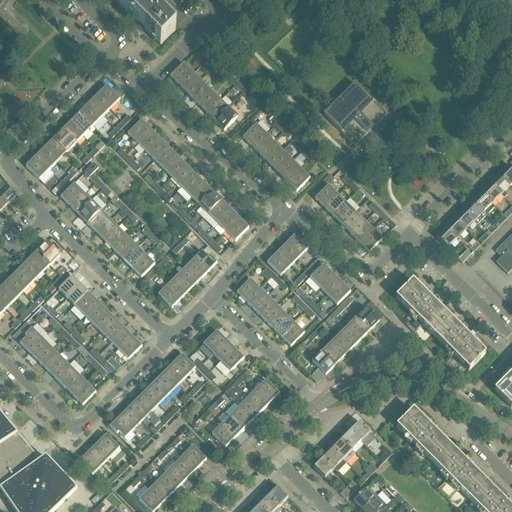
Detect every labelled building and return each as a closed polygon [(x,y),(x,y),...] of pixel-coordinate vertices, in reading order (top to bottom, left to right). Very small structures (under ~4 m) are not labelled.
[(114,0),(124,10),(133,0),(114,0)] [(144,0),(133,0),(124,10),(139,25),(137,28),(142,33),(144,30),(160,46),(175,31),(144,0)] [(201,54),(207,60),(210,56),(205,51),(201,54)] [(210,56),(207,60),(213,66),(216,62),(210,56)] [(224,70),(218,64),(215,68),(220,73),(224,70)] [(170,78),(178,87),(185,80),(187,82),(194,75),(183,65),(170,78)] [(178,87),(187,95),(200,82),(194,75),(187,82),(185,80),(178,87)] [(228,81),(234,87),(237,83),(231,77),(228,81)] [(187,95),(197,105),(210,92),(200,82),(187,95)] [(237,83),(234,87),(239,92),(243,89),(237,83)] [(324,117),(355,148),(370,132),(386,117),(354,86),(324,117)] [(106,87),(97,97),(110,110),(120,101),(106,87)] [(251,97),(245,91),(241,94),(247,100),(251,97)] [(197,105),(206,114),(220,101),(210,92),(197,105)] [(97,97),(89,104),(103,118),(110,110),(97,97)] [(206,114),(215,123),(222,116),(220,115),(227,108),(220,101),(206,114)] [(89,104),(79,114),(93,128),(103,118),(89,104)] [(222,116),(215,123),(224,132),(237,119),(227,108),(220,115),(222,116)] [(79,114),(70,124),(83,137),(93,128),(79,114)] [(128,117),(122,122),(126,126),(131,120),(128,117)] [(268,121),(274,127),(277,123),(272,117),(268,121)] [(126,126),(122,122),(116,128),(120,131),(126,126)] [(127,135),(137,145),(151,132),(141,122),(127,135)] [(277,123),(274,127),(279,132),(283,129),(277,123)] [(70,124),(61,132),(68,139),(70,138),(76,144),(83,137),(70,124)] [(242,139),(252,149),(266,135),(256,126),(242,139)] [(108,136),(112,139),(118,133),(114,130),(108,136)] [(291,137),(285,131),(281,134),(287,140),(291,137)] [(61,132),(53,141),(66,154),(76,144),(70,138),(68,139),(61,132)] [(137,145),(145,153),(158,139),(151,132),(137,145)] [(252,149),(259,156),(273,143),(266,135),(252,149)] [(145,153),(154,162),(168,149),(158,139),(145,153)] [(53,141),(43,150),(56,164),(66,154),(53,141)] [(101,143),(95,149),(99,153),(105,147),(101,143)] [(259,156),(269,166),(283,152),(273,143),(259,156)] [(293,146),(300,153),(303,149),(297,143),(293,146)] [(99,153),(95,149),(90,155),(93,158),(99,153)] [(154,162),(165,172),(171,166),(169,164),(176,157),(168,149),(154,162)] [(303,149),(300,153),(306,159),(310,156),(303,149)] [(43,150),(35,158),(49,171),(56,164),(43,150)] [(117,154),(123,160),(127,156),(121,150),(117,154)] [(269,166),(279,176),(292,162),(283,152),(269,166)] [(82,163),(85,166),(91,160),(88,157),(82,163)] [(165,172),(171,179),(185,166),(176,157),(169,164),(171,166),(165,172)] [(49,171),(35,158),(25,168),(39,181),(49,171)] [(126,162),(131,167),(134,164),(129,158),(126,162)] [(318,163),(312,158),(308,161),(314,167),(318,163)] [(279,176),(286,183),(300,170),(292,162),(279,176)] [(134,164),(131,167),(137,173),(140,170),(134,164)] [(84,173),(85,174),(89,178),(92,175),(98,170),(97,169),(93,165),(84,173)] [(171,179),(181,189),(194,175),(185,166),(171,179)] [(511,171),(507,167),(498,176),(510,187),(511,184),(511,171)] [(74,170),(69,176),(72,179),(78,174),(74,170)] [(300,170),(286,183),(296,193),(309,179),(300,170)] [(89,179),(94,184),(97,181),(92,175),(89,178),(89,179)] [(181,189),(191,199),(204,185),(194,175),(181,189)] [(329,175),(323,182),(328,186),(334,180),(329,175)] [(72,179),(69,176),(63,181),(67,185),(72,179)] [(498,176),(489,185),(500,196),(504,199),(507,195),(504,192),(510,187),(498,176)] [(152,188),(158,194),(161,190),(154,183),(148,177),(144,180),(150,186),(152,188)] [(342,181),(347,186),(351,183),(345,177),(342,181)] [(97,181),(94,184),(99,190),(103,186),(97,181)] [(55,189),(59,193),(65,187),(61,183),(55,189)] [(351,183),(347,186),(353,192),(357,188),(351,183)] [(1,184),(0,184),(0,198),(7,205),(15,198),(1,184)] [(60,199),(70,208),(83,195),(74,185),(60,199)] [(191,199),(198,206),(211,192),(204,185),(191,199)] [(489,185),(480,194),(492,205),(500,196),(489,185)] [(314,200),(324,210),(338,196),(328,187),(314,200)] [(111,194),(105,188),(101,192),(107,198),(111,194)] [(161,190),(158,194),(163,199),(167,196),(161,190)] [(365,196),(359,190),(355,194),(361,200),(365,196)] [(198,206),(208,216),(221,202),(211,192),(198,206)] [(480,194),(471,203),(485,217),(494,208),(492,205),(480,194)] [(70,208),(77,216),(91,202),(83,195),(70,208)] [(324,210),(333,219),(340,212),(338,210),(345,203),(338,196),(324,210)] [(77,216),(87,226),(101,212),(91,202),(77,216)] [(115,205),(121,211),(124,207),(119,202),(115,205)] [(208,216),(218,226),(225,219),(223,218),(230,211),(221,202),(208,216)] [(171,207),(177,213),(180,209),(174,203),(171,207)] [(333,219),(341,227),(355,214),(345,203),(338,210),(340,212),(333,219)] [(471,203),(462,212),(474,223),(476,226),(485,217),(471,203)] [(369,207),(374,213),(378,210),(372,204),(369,207)] [(124,207),(121,211),(126,216),(130,213),(124,207)] [(378,210),(374,213),(380,219),(384,215),(378,210)] [(179,215),(184,220),(188,217),(182,211),(179,215)] [(218,226),(224,232),(231,226),(233,227),(240,220),(230,211),(223,218),(225,219),(218,226)] [(87,226),(96,234),(103,227),(104,229),(111,222),(101,212),(87,226)] [(462,212),(453,221),(465,232),(474,223),(462,212)] [(341,227),(351,237),(365,223),(355,214),(341,227)] [(138,221),(132,215),(128,218),(134,224),(138,221)] [(496,223),(500,227),(506,220),(503,216),(496,223)] [(188,217),(184,220),(190,226),(193,223),(188,217)] [(391,223),(386,217),(382,221),(388,227),(391,223)] [(231,226),(224,232),(235,243),(248,229),(240,220),(233,227),(231,226)] [(453,221),(445,230),(456,241),(465,232),(453,221)] [(96,234),(105,244),(112,237),(111,235),(117,229),(111,222),(104,229),(103,227),(96,234)] [(351,237),(358,244),(372,231),(365,223),(351,237)] [(487,232),(491,236),(498,229),(494,225),(487,232)] [(105,244),(114,252),(127,239),(117,229),(111,235),(112,237),(105,244)] [(142,232),(148,238),(152,235),(145,229),(142,232)] [(198,234),(204,240),(207,236),(201,230),(198,234)] [(456,241),(445,230),(436,238),(447,250),(456,241)] [(372,231),(358,244),(368,254),(382,241),(372,231)] [(192,243),(197,238),(192,233),(187,238),(192,243)] [(478,241),(482,245),(489,238),(485,234),(478,241)] [(507,253),(496,264),(507,276),(511,270),(511,235),(501,247),(507,253)] [(294,237),(285,246),(292,253),(290,254),(297,261),(307,250),(294,237)] [(206,242),(212,248),(215,245),(209,238),(206,242)] [(114,252),(122,261),(129,254),(131,255),(138,249),(127,239),(114,252)] [(185,239),(179,245),(183,249),(188,243),(185,239)] [(164,247),(158,241),(155,244),(161,251),(164,247)] [(46,243),(37,252),(44,259),(43,260),(49,267),(60,257),(46,243)] [(470,250),(473,253),(480,247),(476,243),(470,250)] [(183,249),(179,245),(173,251),(177,254),(183,249)] [(215,245),(212,248),(218,255),(222,251),(215,245)] [(285,246),(276,254),(290,268),(297,261),(290,254),(292,253),(285,246)] [(122,261),(131,269),(144,255),(138,249),(131,255),(129,254),(122,261)] [(467,251),(458,260),(462,265),(471,255),(467,251)] [(37,252),(28,262),(35,268),(36,267),(43,273),(49,267),(43,260),(44,259),(37,252)] [(192,256),(195,259),(202,266),(200,267),(207,274),(217,264),(210,257),(208,259),(201,252),(198,256),(195,253),(192,256)] [(290,268),(276,254),(267,264),(280,278),(290,268)] [(144,255),(131,269),(135,273),(141,279),(154,266),(144,255)] [(166,258),(160,264),(163,268),(169,262),(166,258)] [(195,259),(185,269),(198,283),(207,274),(200,267),(202,266),(195,259)] [(313,264),(308,270),(311,273),(321,264),(317,260),(313,264)] [(28,262),(19,270),(33,284),(43,273),(36,267),(35,268),(28,262)] [(158,266),(153,272),(156,275),(161,270),(158,266)] [(309,279),(320,290),(326,283),(325,282),(332,275),(323,266),(309,279)] [(57,274),(61,277),(65,281),(70,275),(63,268),(57,274)] [(185,269),(175,279),(188,293),(198,283),(185,269)] [(268,282),(271,280),(274,276),(267,269),(260,275),(268,282)] [(19,270),(11,278),(18,285),(16,287),(23,294),(33,284),(19,270)] [(311,273),(308,270),(302,276),(305,279),(311,273)] [(156,275),(153,272),(147,278),(151,281),(156,275)] [(320,290),(327,297),(340,283),(332,275),(325,282),(326,283),(320,290)] [(274,276),(271,280),(276,285),(280,281),(274,276)] [(65,281),(61,277),(56,283),(59,286),(65,281)] [(11,278),(2,287),(16,301),(23,294),(16,287),(18,285),(11,278)] [(72,278),(58,292),(66,300),(80,286),(72,278)] [(294,284),(297,287),(303,281),(300,278),(294,284)] [(175,279),(167,286),(181,300),(188,293),(175,279)] [(236,294),(247,305),(260,291),(250,281),(236,294)] [(395,299),(432,335),(449,319),(412,282),(395,299)] [(340,283),(327,297),(336,307),(350,293),(340,283)] [(287,289),(282,284),(278,287),(284,293),(287,289)] [(48,291),(51,294),(57,288),(54,285),(48,291)] [(80,286),(66,300),(74,307),(88,294),(80,286)] [(181,300),(167,286),(158,296),(171,310),(181,300)] [(2,287),(0,289),(0,304),(6,310),(16,301),(2,287)] [(247,305),(254,312),(267,298),(260,291),(247,305)] [(74,307),(84,318),(98,304),(88,294),(74,307)] [(300,298),(306,303),(309,300),(303,294),(300,298)] [(292,301),(297,306),(301,303),(295,297),(292,301)] [(40,298),(34,304),(38,308),(44,302),(40,298)] [(254,312),(263,322),(277,308),(267,298),(254,312)] [(348,299),(342,305),(345,308),(351,302),(348,299)] [(306,303),(313,311),(316,307),(309,300),(306,303)] [(301,303),(297,306),(303,312),(306,308),(301,303)] [(38,308),(34,304),(29,310),(32,313),(38,308)] [(84,318),(92,325),(105,312),(98,304),(84,318)] [(316,307),(313,311),(319,317),(322,313),(316,307)] [(340,307),(335,313),(338,316),(343,310),(340,307)] [(263,322),(272,330),(279,323),(280,325),(287,318),(277,308),(263,322)] [(366,309),(356,319),(369,332),(379,322),(366,309)] [(315,317),(309,310),(305,314),(311,320),(315,317)] [(21,318),(24,321),(30,315),(27,312),(21,318)] [(92,325),(101,334),(115,321),(105,312),(92,325)] [(338,316),(335,313),(329,318),(332,321),(338,316)] [(272,330),(282,340),(288,333),(287,331),(293,324),(287,318),(280,325),(279,323),(272,330)] [(47,323),(53,329),(57,325),(51,319),(47,323)] [(356,319),(348,326),(362,340),(369,332),(356,319)] [(449,319),(432,335),(468,372),(485,355),(449,319)] [(101,334),(111,344),(125,331),(115,321),(101,334)] [(11,328),(14,331),(21,325),(17,322),(11,328)] [(63,327),(69,333),(72,329),(66,323),(63,327)] [(13,338),(20,345),(28,354),(42,340),(31,330),(26,324),(13,338)] [(288,333),(282,340),(290,348),(304,335),(293,324),(287,331),(288,333)] [(321,326),(315,332),(318,335),(324,329),(321,326)] [(348,326),(339,336),(352,349),(362,340),(348,326)] [(57,332),(63,339),(67,335),(61,329),(57,332)] [(111,344),(119,352),(132,339),(125,331),(111,344)] [(71,335),(77,340),(80,337),(74,332),(71,335)] [(203,346),(213,356),(220,350),(218,348),(225,341),(216,332),(203,346)] [(313,334),(308,340),(310,343),(316,337),(313,334)] [(67,335),(63,339),(68,343),(72,340),(67,335)] [(339,336),(329,346),(342,359),(352,349),(339,336)] [(80,337),(77,340),(82,346),(85,343),(80,337)] [(132,339),(119,352),(128,361),(142,348),(132,339)] [(28,354),(38,363),(51,349),(42,340),(28,354)] [(310,343),(308,340),(302,346),(305,348),(310,343)] [(213,356),(219,362),(226,355),(227,357),(234,350),(225,341),(218,348),(220,350),(213,356)] [(80,348),(74,342),(70,345),(76,351),(80,348)] [(329,346),(322,352),(329,359),(327,361),(334,368),(342,359),(329,346)] [(38,363),(45,370),(59,357),(51,349),(38,363)] [(90,354),(96,360),(99,356),(93,350),(90,354)] [(226,355),(219,362),(230,373),(244,360),(234,350),(227,357),(226,355)] [(329,359),(322,352),(312,363),(325,376),(334,368),(327,361),(329,359)] [(84,359),(89,364),(93,361),(87,355),(84,359)] [(181,356),(172,365),(179,372),(177,374),(184,381),(195,370),(181,356)] [(45,370),(55,380),(69,367),(59,357),(45,370)] [(98,362),(104,368),(108,364),(101,358),(98,362)] [(193,364),(199,369),(202,366),(197,360),(193,364)] [(93,361),(89,364),(90,365),(87,367),(90,371),(93,368),(95,370),(99,367),(93,361)] [(108,364),(104,368),(110,374),(114,371),(108,364)] [(172,365),(163,374),(170,381),(172,380),(178,386),(184,381),(177,374),(179,372),(172,365)] [(55,380),(64,389),(71,382),(73,384),(80,378),(69,367),(55,380)] [(201,371),(207,377),(210,373),(205,368),(201,371)] [(107,374),(101,369),(97,372),(103,378),(107,374)] [(247,371),(241,378),(245,381),(251,375),(247,371)] [(210,373),(207,377),(212,383),(216,379),(210,373)] [(511,406),(511,373),(494,391),(503,400),(511,408),(511,406)] [(163,374),(154,383),(168,397),(178,386),(172,380),(170,381),(163,374)] [(64,389),(72,397),(85,384),(80,378),(73,384),(71,382),(64,389)] [(239,380),(234,385),(237,389),(243,383),(239,380)] [(265,382),(255,392),(262,399),(263,397),(270,404),(279,395),(265,382)] [(154,383),(145,392),(159,406),(168,397),(154,383)] [(200,383),(195,389),(198,392),(204,387),(200,383)] [(85,384),(72,397),(82,407),(96,394),(85,384)] [(237,389),(234,385),(228,391),(232,394),(237,389)] [(198,392),(195,389),(189,394),(193,398),(198,392)] [(145,392),(136,401),(143,408),(145,406),(152,413),(159,406),(145,392)] [(255,392),(249,398),(255,405),(253,407),(260,414),(270,404),(263,397),(262,399),(255,392)] [(185,406),(191,400),(187,396),(181,402),(185,406)] [(221,398),(214,404),(218,408),(224,402),(223,400),(221,398)] [(249,398),(238,409),(252,422),(260,414),(253,407),(255,405),(249,398)] [(136,401),(128,410),(141,423),(152,413),(145,406),(143,408),(136,401)] [(212,406),(207,412),(210,415),(216,410),(212,406)] [(172,419),(180,411),(176,407),(168,415),(172,419)] [(238,409),(228,419),(235,425),(237,424),(243,431),(252,422),(238,409)] [(128,410),(119,419),(126,425),(124,427),(131,434),(141,423),(128,410)] [(396,428),(469,500),(480,511),(511,511),(511,510),(413,411),(396,428)] [(210,415),(207,412),(201,418),(205,421),(210,415)] [(0,490),(14,511),(53,511),(76,489),(45,458),(40,462),(0,415),(0,490)] [(172,419),(168,415),(163,421),(166,424),(172,419)] [(126,425),(119,419),(109,428),(116,435),(118,434),(125,440),(131,434),(124,427),(126,425)] [(228,419),(222,425),(228,432),(227,433),(234,440),(243,431),(237,424),(235,425),(228,419)] [(155,429),(158,432),(164,426),(161,423),(155,429)] [(359,423),(350,433),(360,443),(370,434),(359,423)] [(228,432),(222,425),(211,436),(225,449),(234,440),(227,433),(228,432)] [(342,435),(338,439),(351,453),(360,443),(350,433),(345,438),(342,435)] [(106,436),(97,445),(104,452),(102,453),(109,460),(119,449),(106,436)] [(147,436),(142,442),(145,445),(151,439),(147,436)] [(177,439),(171,445),(174,449),(180,443),(177,439)] [(337,445),(332,451),(346,465),(355,456),(351,453),(338,439),(335,443),(337,445)] [(145,445),(142,442),(136,447),(140,451),(145,445)] [(97,445),(87,454),(94,461),(96,460),(103,466),(109,460),(102,453),(104,452),(97,445)] [(169,447),(163,453),(167,456),(172,451),(169,447)] [(192,447),(182,458),(189,464),(190,462),(197,470),(206,461),(192,447)] [(378,460),(382,464),(382,465),(391,455),(385,449),(381,452),(384,455),(378,460)] [(324,453),(320,457),(333,470),(337,474),(346,465),(332,451),(327,456),(324,453)] [(167,456),(163,453),(158,459),(161,462),(167,456)] [(94,461),(87,454),(78,463),(92,477),(103,466),(96,460),(94,461)] [(333,470),(320,457),(317,461),(319,463),(314,469),(324,480),(333,470)] [(182,458),(175,464),(182,471),(180,472),(187,479),(197,470),(190,462),(189,464),(182,458)] [(126,464),(120,469),(124,473),(129,467),(126,464)] [(175,464),(165,474),(179,488),(187,479),(180,472),(182,471),(175,464)] [(371,465),(367,468),(373,474),(376,470),(371,465)] [(153,470),(150,466),(144,472),(147,476),(153,470)] [(373,474),(367,468),(364,471),(370,477),(373,474)] [(124,473),(120,469),(115,475),(118,479),(124,473)] [(139,477),(136,480),(140,483),(145,478),(140,473),(137,476),(139,477)] [(165,474),(155,485),(162,491),(163,489),(170,496),(179,488),(165,474)] [(107,483),(110,487),(116,481),(113,477),(107,483)] [(379,477),(376,480),(382,487),(386,483),(379,477)] [(140,483),(136,480),(130,486),(134,489),(140,483)] [(349,486),(355,492),(358,489),(352,483),(349,486)] [(155,485),(149,491),(155,497),(154,499),(161,506),(170,496),(163,489),(162,491),(155,485)] [(349,486),(340,495),(346,501),(355,492),(349,486)] [(395,492),(388,486),(385,489),(392,496),(395,492)] [(353,503),(362,511),(377,497),(368,488),(364,491),(353,503)] [(269,492),(265,496),(278,509),(287,500),(277,489),(271,494),(269,492)] [(155,497),(149,491),(138,501),(149,511),(154,511),(161,506),(154,499),(155,497)] [(404,501),(397,495),(394,498),(400,505),(404,501)] [(264,502),(259,507),(263,511),(280,511),(281,511),(278,509),(265,496),(261,499),(264,502)] [(362,511),(379,511),(382,509),(386,506),(377,497),(362,511)] [(101,503),(95,509),(97,511),(99,511),(105,507),(101,503)] [(410,511),(413,510),(406,503),(402,507),(407,511),(410,511)]
